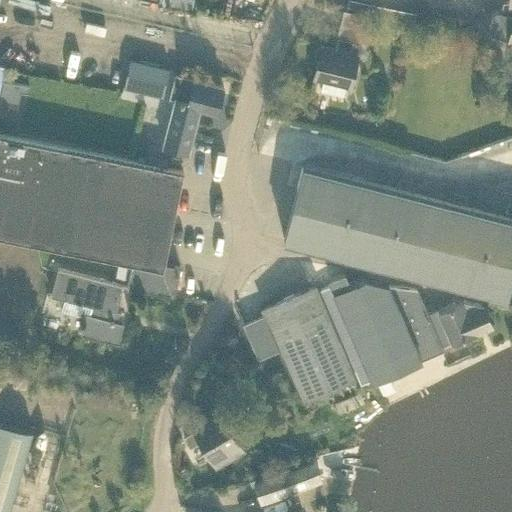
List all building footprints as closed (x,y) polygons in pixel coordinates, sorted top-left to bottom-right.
[(180,0),(179,6),(191,8),(192,0),(180,0)] [(353,0),(347,0),(346,7),(369,12),(371,4),(353,0)] [(491,14),(488,26),(492,33),(507,37),(506,41),(511,42),(511,0),(508,0),(502,0),(500,10),(498,9),(491,14)] [(337,37),(352,40),(350,54),(320,47),(313,77),(322,79),(320,90),(342,95),(345,84),(350,85),(357,55),(363,57),(366,43),(360,41),(366,17),(367,15),(343,10),(337,37)] [(130,58),(123,86),(162,96),(169,68),(130,58)] [(216,111),(223,85),(174,73),(168,98),(174,99),(162,145),(188,151),(199,107),(216,111)] [(0,96),(4,97),(12,98),(15,84),(7,82),(3,81),(0,96)] [(125,286),(174,296),(180,267),(164,263),(182,170),(143,162),(144,159),(136,157),(135,161),(0,133),(0,235),(130,262),(125,286)] [(473,285),(472,290),(488,294),(490,290),(505,294),(511,270),(511,217),(303,165),(283,238),(321,248),(467,284),(473,285)] [(128,264),(117,261),(114,276),(125,279),(128,264)] [(81,333),(117,343),(122,323),(113,321),(122,285),(58,268),(51,295),(65,299),(67,293),(94,299),(90,315),(86,314),(81,333)] [(328,278),(333,289),(322,294),(361,383),(442,348),(440,344),(428,313),(417,289),(417,288),(390,285),(389,283),(365,276),(349,283),(344,271),(328,278)] [(463,298),(428,313),(440,344),(491,322),(482,300),(488,302),(489,296),(504,301),(505,294),(490,290),(488,294),(472,290),(473,285),(467,284),(463,298)] [(301,401),(305,399),(354,379),(352,375),(315,286),(262,308),(265,315),(243,324),(258,357),(279,349),(301,401)] [(362,389),(333,401),(338,413),(366,401),(362,389)] [(242,450),(223,417),(215,422),(212,417),(193,427),(194,430),(183,436),(189,446),(200,439),(216,466),(242,450)] [(0,511),(8,511),(32,430),(0,420),(0,511)] [(252,482),(260,502),(284,493),(320,479),(312,458),(277,472),(252,482)]
